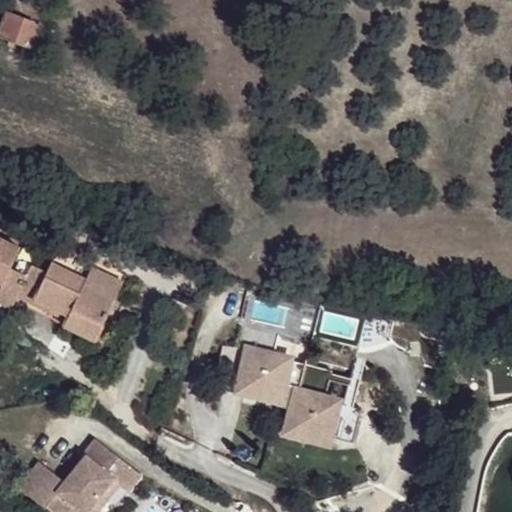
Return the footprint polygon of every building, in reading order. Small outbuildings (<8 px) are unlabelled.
[(9,12),(3,30),(37,44),(44,24),(9,12)] [(0,298),(13,304),(19,294),(26,276),(10,269),(19,248),(0,239),(0,298)] [(26,276),(19,294),(69,317),(66,324),(98,338),(118,293),(86,279),(52,264),(47,271),(33,266),(26,276)] [(92,268),(86,279),(118,293),(124,280),(92,268)] [(353,339),(359,312),(324,305),(318,332),(353,339)] [(238,350),(227,383),(252,391),(264,358),(238,350)] [(252,391),(250,396),(288,410),(302,371),(264,358),(252,391)] [(288,410),(287,415),(304,421),(309,408),(336,416),(345,387),(302,371),(288,410)] [(304,421),(296,443),(335,457),(336,453),(347,420),(336,416),(309,408),(304,421)] [(347,420),(336,453),(362,463),(374,430),(347,420)] [(146,475),(99,438),(85,453),(88,454),(68,479),(43,459),(23,484),(47,504),(50,501),(63,511),(106,511),(115,501),(121,506),(146,475)]
